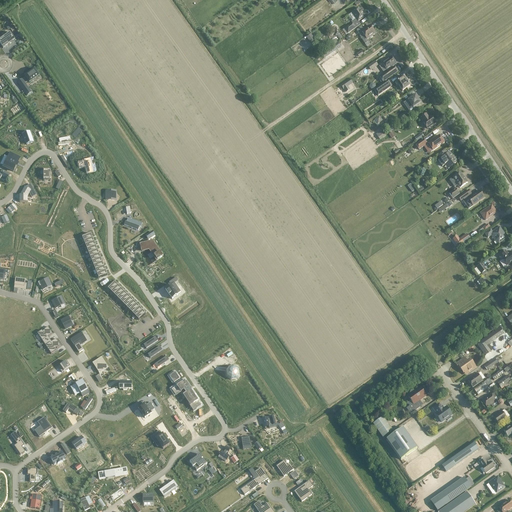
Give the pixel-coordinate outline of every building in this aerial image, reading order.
[(354,25),(358,22),(364,17),(358,8),(351,13),(352,13),(348,16),(349,16),(352,21),(351,22),(352,23),(354,25)] [(352,23),(344,29),(348,34),(356,28),(354,25),(352,23)] [(375,33),(370,26),(367,28),(364,28),(363,29),(361,27),(356,30),(360,36),(363,34),(367,39),(369,37),(370,38),(371,38),(372,37),(373,36),(373,35),(375,33)] [(8,45),(15,40),(10,33),(0,39),(0,43),(1,45),(3,49),(8,45)] [(320,41),(324,44),(329,38),(325,35),(320,41)] [(396,64),(391,57),(382,64),(387,70),(396,64)] [(368,66),(370,70),(377,65),(374,62),(368,66)] [(22,80),(18,83),(27,96),(32,93),(25,84),(28,82),(29,83),(30,83),(39,76),(35,70),(35,69),(34,70),(31,72),(28,74),(29,74),(25,76),(25,77),(26,78),(23,80),(22,80)] [(391,76),(388,71),(380,77),(383,82),(391,76)] [(410,85),(404,76),(396,82),(402,91),(410,85)] [(388,81),(374,91),(378,96),(392,86),(388,81)] [(345,83),(341,86),(346,92),(349,90),(347,86),(345,83)] [(364,96),(362,92),(359,93),(356,88),(351,91),(356,100),(364,96)] [(411,98),(407,101),(411,106),(407,109),(411,113),(418,108),(416,106),(421,103),(418,99),(417,98),(418,98),(416,94),(411,98)] [(436,123),(431,117),(429,119),(426,114),(420,118),(423,122),(423,123),(427,129),(436,123)] [(373,121),(377,126),(380,125),(378,123),(382,121),(379,117),(373,121)] [(77,127),(70,134),(76,139),(82,132),(77,127)] [(30,132),(23,134),(27,145),(33,142),(30,132)] [(444,143),(439,136),(428,143),(433,151),(444,143)] [(423,140),(416,145),(419,150),(427,144),(423,140)] [(452,166),(457,162),(455,159),(454,159),(450,153),(448,154),(445,151),(438,156),(441,159),(438,161),(442,167),(447,163),(449,167),(451,165),(452,166)] [(10,153),(4,167),(13,172),(20,158),(10,153)] [(91,160),(78,163),(79,169),(85,167),(87,173),(95,171),(94,166),(92,166),(91,160)] [(43,171),(41,171),(41,175),(43,175),(43,180),(51,180),(51,170),(43,170),(43,171)] [(4,171),(1,176),(7,179),(10,174),(4,171)] [(468,183),(465,179),(464,180),(462,177),(463,176),(460,172),(453,178),(460,188),(468,183)] [(21,195),(20,195),(20,202),(27,202),(27,197),(29,194),(32,198),(37,195),(31,185),(26,187),(26,188),(25,187),(20,195),(21,195)] [(460,193),(456,189),(450,193),(453,198),(460,193)] [(473,206),(484,198),(479,191),(471,196),(470,194),(471,194),(468,190),(458,198),(461,201),(467,197),(468,198),(468,199),(473,206)] [(115,192),(106,192),(106,195),(108,195),(108,200),(116,200),(116,196),(115,196),(115,192)] [(496,212),(492,206),(480,213),(485,220),(496,212)] [(448,225),(459,217),(456,213),(450,217),(450,218),(445,221),(448,225)] [(125,222),(124,225),(138,231),(140,227),(139,226),(140,223),(128,218),(127,222),(125,222)] [(498,244),(506,238),(503,234),(502,232),(499,228),(492,233),(490,230),(485,234),(488,238),(491,235),(495,240),(496,240),(498,244)] [(457,235),(453,239),(459,247),(471,239),(467,233),(460,239),(457,235)] [(152,242),(141,244),(142,251),(149,250),(156,261),(162,257),(152,242)] [(511,262),(511,254),(508,256),(507,254),(508,254),(505,251),(500,254),(504,259),(502,260),(507,266),(511,262)] [(486,271),(482,264),(477,268),(481,274),(486,271)] [(48,278),(38,283),(40,286),(41,286),(43,290),(52,286),(48,278)] [(171,285),(165,289),(172,299),(178,296),(177,295),(181,292),(174,283),(178,281),(176,278),(169,283),(171,285)] [(15,280),(14,289),(18,289),(23,290),(24,287),(26,288),(27,284),(24,283),(25,282),(15,280)] [(114,282),(108,289),(111,292),(118,285),(117,285),(114,282),(115,282),(114,282)] [(118,285),(111,292),(114,295),(121,288),(120,289),(118,286),(118,285)] [(121,288),(114,295),(117,298),(124,292),(124,291),(124,292),(121,289),(121,288)] [(124,292),(117,298),(118,298),(120,301),(127,295),(124,292)] [(127,295),(120,301),(120,302),(121,301),(124,304),(123,305),(130,298),(127,295)] [(61,297),(52,301),(56,308),(65,304),(61,297)] [(130,298),(123,305),(124,304),(127,307),(126,308),(133,301),(130,298)] [(0,301),(0,316),(13,319),(13,317),(11,316),(12,313),(27,317),(29,309),(0,301)] [(133,301),(126,308),(127,308),(130,311),(129,311),(130,311),(136,304),(133,301)] [(136,304),(130,311),(133,314),(140,307),(139,307),(139,308),(136,305),(137,304),(136,304)] [(140,307),(133,314),(136,317),(143,311),(143,310),(142,311),(139,308),(140,308),(140,307)] [(143,311),(136,317),(139,320),(139,321),(146,314),(145,314),(142,311),(143,311)] [(68,317),(61,321),(65,329),(73,325),(68,317)] [(42,330),(38,333),(44,343),(50,339),(48,337),(53,334),(48,327),(44,330),(45,330),(43,331),(42,330)] [(504,334),(500,328),(477,344),(485,356),(491,352),(487,346),(504,334)] [(197,336),(185,341),(189,350),(194,348),(193,347),(200,344),(202,348),(207,345),(201,331),(196,333),(197,336)] [(81,333),(70,340),(79,353),(83,350),(80,345),(86,341),(81,333)] [(155,337),(144,345),(146,349),(158,341),(155,337)] [(50,339),(44,343),(51,354),(56,351),(54,349),(56,348),(57,348),(61,346),(56,339),(52,342),(50,339)] [(500,349),(503,353),(508,349),(505,345),(500,349)] [(160,347),(148,355),(150,358),(162,350),(160,347)] [(166,357),(154,365),(157,368),(169,360),(166,357)] [(101,358),(94,363),(100,372),(107,367),(101,358)] [(456,364),(459,368),(459,367),(461,370),(462,369),(464,373),(468,370),(470,372),(476,368),(475,365),(474,366),(471,362),(468,365),(464,359),(456,364)] [(495,360),(485,367),(487,370),(492,367),(491,366),(497,362),(495,360)] [(66,361),(59,366),(63,372),(70,367),(66,361)] [(228,368),(225,372),(226,378),(231,381),(237,380),(240,375),(239,370),(234,366),(228,368)] [(500,371),(491,377),(494,380),(502,375),(500,371)] [(175,373),(170,377),(174,383),(180,379),(175,373)] [(477,374),(468,381),(473,388),(482,381),(477,374)] [(507,376),(497,383),(501,389),(511,382),(507,376)] [(82,381),(74,386),(78,393),(80,392),(83,397),(89,393),(82,381)] [(120,383),(120,389),(123,389),(123,391),(127,391),(127,389),(131,389),(131,383),(130,383),(130,381),(127,381),(127,383),(120,383)] [(184,381),(171,390),(176,396),(184,391),(186,394),(183,396),(194,411),(201,406),(184,381)] [(407,409),(411,414),(420,407),(417,402),(421,399),(426,396),(421,389),(417,392),(416,391),(415,391),(413,390),(412,390),(411,392),(410,393),(410,394),(411,395),(410,395),(413,400),(411,401),(413,404),(407,409)] [(495,402),(491,395),(482,401),(487,408),(495,402)] [(68,403),(63,411),(66,413),(68,410),(77,415),(79,411),(68,403)] [(145,404),(138,408),(140,411),(140,412),(142,415),(143,415),(145,418),(151,414),(150,412),(155,409),(150,403),(146,405),(145,404)] [(446,419),(448,421),(451,418),(450,416),(452,415),(446,407),(443,410),(439,404),(433,409),(437,414),(436,414),(441,422),(446,419)] [(506,418),(502,412),(494,417),(498,424),(506,418)] [(263,419),(265,427),(269,426),(269,429),(276,427),(275,425),(273,416),(273,417),(270,417),(267,418),(263,419)] [(40,427),(34,431),(39,437),(45,433),(44,433),(46,432),(47,432),(52,428),(44,417),(37,422),(40,427)] [(373,424),(383,438),(393,431),(383,417),(373,424)] [(509,427),(503,431),(507,437),(511,434),(511,425),(511,426),(511,427),(510,428),(509,427)] [(402,428),(386,439),(401,460),(417,448),(402,428)] [(15,432),(11,435),(17,444),(14,446),(21,455),(25,452),(22,447),(24,445),(15,432)] [(160,432),(151,438),(154,442),(157,440),(163,449),(163,450),(164,450),(170,445),(171,445),(170,445),(163,435),(164,435),(163,435),(162,435),(160,432)] [(81,437),(72,444),(77,450),(86,443),(81,437)] [(249,437),(241,438),(242,440),(242,442),(243,448),(251,446),(249,437)] [(474,443),(442,466),(446,472),(478,449),(474,443)] [(66,446),(62,449),(66,455),(71,452),(66,446)] [(220,455),(219,457),(226,462),(227,460),(229,457),(229,456),(226,454),(228,451),(228,452),(230,449),(226,447),(224,449),(225,450),(223,453),(222,452),(220,455)] [(62,452),(51,458),(54,465),(57,464),(62,462),(62,461),(65,460),(62,452)] [(193,460),(190,462),(193,467),(194,467),(197,471),(198,471),(199,470),(200,469),(199,468),(203,465),(204,466),(207,464),(204,459),(202,460),(201,458),(202,457),(200,454),(197,456),(198,458),(194,460),(193,460)] [(284,460),(276,466),(283,476),(293,469),(290,464),(287,465),(284,460)] [(485,474),(494,468),(490,462),(487,464),(486,463),(487,462),(485,460),(480,463),(482,467),(481,468),(485,474)] [(258,477),(240,490),(244,495),(268,479),(260,468),(255,472),(258,477)] [(37,469),(27,469),(27,475),(30,475),(30,482),(39,482),(39,475),(37,475),(37,469)] [(126,469),(99,474),(100,480),(127,475),(126,469)] [(295,471),(290,474),(293,479),(298,476),(295,471)] [(501,481),(498,477),(489,483),(493,489),(494,490),(496,493),(504,488),(500,482),(501,481)] [(464,478),(430,501),(437,511),(471,488),(464,478)] [(309,480),(294,491),(301,502),(311,494),(308,489),(313,486),(309,480)] [(173,481),(159,491),(164,497),(178,487),(173,481)] [(119,487),(110,494),(114,500),(123,493),(119,487)] [(438,511),(464,511),(475,505),(467,492),(438,511)] [(32,495),(31,505),(40,507),(42,496),(41,496),(41,497),(33,495),(32,495)] [(507,511),(511,507),(511,504),(509,500),(506,503),(505,502),(502,504),(502,505),(499,508),(501,511),(507,511)] [(62,511),(63,502),(53,502),(53,511),(62,511)] [(259,502),(254,505),(258,511),(273,511),(267,503),(263,507),(259,502)]
